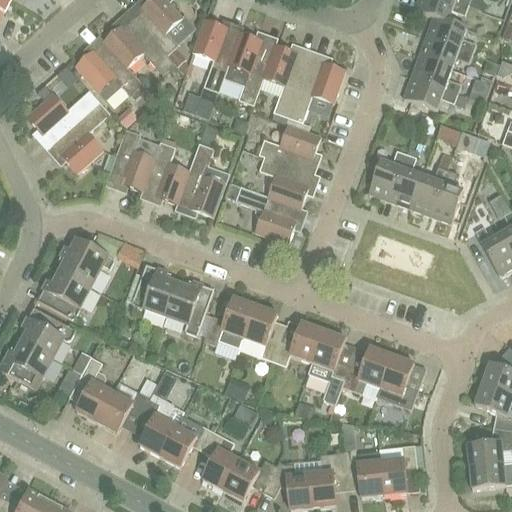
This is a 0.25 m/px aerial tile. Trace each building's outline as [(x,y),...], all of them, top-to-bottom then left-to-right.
[(0,0),(0,14),(3,16),(10,4),(1,0),(0,0)] [(183,22),(169,7),(175,2),(173,0),(154,0),(142,12),(147,19),(137,28),(167,60),(178,50),(166,37),(183,22)] [(465,20),(469,10),(440,0),(419,0),(415,15),(433,21),(434,21),(448,26),(448,25),(452,15),(465,20)] [(471,0),(440,0),(469,10),(473,1),(471,0)] [(467,32),(448,25),(448,26),(434,21),(433,21),(426,41),(473,58),(476,48),(463,43),(467,32)] [(229,70),(241,37),(205,24),(193,57),(214,65),(204,92),(219,97),(229,70)] [(172,65),(167,60),(137,28),(127,37),(121,30),(104,46),(127,72),(128,72),(143,58),(163,79),(175,69),(172,65)] [(263,82),(275,49),(241,37),(229,70),(249,77),(239,105),(254,110),(264,83),(263,82)] [(469,68),(473,58),(426,41),(419,62),(452,74),(456,63),(469,68)] [(135,104),(147,93),(128,72),(127,72),(104,46),(76,71),(106,104),(122,90),(135,104)] [(288,123),(310,62),(275,49),(263,82),(264,83),(283,90),(273,117),(288,123)] [(172,65),(175,69),(178,72),(185,66),(188,63),(177,51),(167,60),(172,65)] [(308,71),(311,62),(310,62),(288,123),(303,128),(313,101),(334,108),(346,75),(323,67),(320,75),(308,71)] [(448,84),(452,74),(419,62),(411,82),(458,99),(462,89),(448,84)] [(454,109),(458,99),(411,82),(404,103),(437,115),(441,104),(454,109)] [(53,98),(46,90),(38,97),(45,105),(53,98)] [(190,97),(183,115),(209,124),(219,97),(204,92),(200,101),(190,97)] [(485,100),(471,94),(468,102),(483,107),(485,100)] [(52,150),(100,107),(90,95),(68,115),(53,98),(45,105),(27,122),(52,150)] [(466,102),(458,99),(454,109),(463,112),(467,102),(466,102)] [(100,107),(52,150),(77,178),(103,155),(89,138),(110,119),(100,107)] [(171,117),(168,116),(169,111),(158,107),(147,116),(165,123),(163,128),(167,129),(171,117)] [(233,133),(244,137),(248,127),(237,123),(233,133)] [(511,125),(503,148),(511,151),(511,125)] [(308,177),(309,176),(321,142),(288,130),(281,150),(264,144),(259,160),(265,162),(265,161),(308,177)] [(162,147),(141,139),(126,134),(108,183),(143,196),(162,147)] [(478,140),(462,134),(457,150),(472,156),(478,140)] [(204,137),(200,148),(212,153),(216,142),(204,137)] [(190,176),(170,168),(176,152),(162,147),(143,196),(178,209),(190,176)] [(229,179),(208,172),(215,154),(212,153),(200,148),(190,176),(178,209),(213,222),(229,179)] [(407,159),(417,163),(419,156),(409,153),(407,159)] [(390,206),(407,159),(397,155),(392,169),(381,165),(369,198),(390,206)] [(410,213),(422,180),(412,176),(417,163),(407,159),(390,206),(410,213)] [(314,178),(309,176),(308,177),(265,161),(265,162),(260,176),(276,182),(269,201),(268,202),(301,214),(314,178)] [(431,220),(448,174),(438,170),(433,184),(422,180),(410,213),(431,220)] [(448,174),(431,220),(452,228),(464,195),(452,191),(457,177),(456,177),(448,174)] [(269,201),(241,191),(234,188),(229,201),(236,204),(236,206),(263,216),(255,237),(288,249),(301,214),(268,202),(269,201)] [(511,257),(511,215),(504,220),(511,233),(501,238),(511,257)] [(511,272),(511,257),(501,238),(494,226),(475,236),(483,249),(482,249),(499,280),(511,272)] [(109,276),(115,265),(121,254),(98,242),(93,252),(77,244),(71,255),(66,252),(63,258),(68,260),(60,276),(91,292),(102,273),(109,276)] [(166,321),(178,288),(162,282),(164,276),(147,270),(133,309),(166,321)] [(74,324),(91,292),(60,276),(52,292),(46,289),(38,305),(74,324)] [(195,294),(180,289),(178,288),(166,321),(188,329),(185,336),(198,340),(214,295),(197,289),(195,294)] [(244,343),(256,310),(234,302),(226,325),(213,321),(204,345),(217,350),(222,335),(244,343)] [(256,310),(244,343),(240,354),(274,367),(282,346),(269,341),(278,318),(256,310)] [(77,335),(55,323),(34,312),(25,328),(31,331),(22,347),(53,363),(64,342),(68,344),(73,342),(77,335)] [(282,346),(274,367),(286,371),(291,360),(312,368),(324,335),(302,327),(294,350),(282,346)] [(342,392),(350,371),(338,366),(346,343),(324,335),(312,368),(309,377),(330,385),(324,402),(327,405),(336,409),(342,392)] [(0,375),(36,395),(53,363),(22,347),(14,362),(8,359),(0,375)] [(380,393),(392,360),(371,352),(362,375),(350,371),(342,392),(363,399),(367,388),(380,393)] [(392,360),(380,393),(402,401),(396,416),(409,420),(418,395),(406,391),(414,368),(392,360)] [(104,380),(98,377),(103,368),(91,362),(77,388),(88,395),(76,416),(97,427),(114,396),(102,390),(105,385),(106,384),(106,382),(105,381),(104,380)] [(511,375),(490,368),(483,389),(511,399),(511,375)] [(97,427),(117,438),(129,417),(140,423),(151,403),(119,386),(114,396),(97,427)] [(511,414),(510,413),(511,407),(511,399),(483,389),(475,410),(496,418),(493,432),(511,434),(511,414)] [(151,428),(139,450),(160,461),(177,430),(184,416),(176,412),(172,413),(171,409),(163,405),(161,408),(151,403),(140,423),(151,428)] [(203,456),(214,437),(202,430),(197,441),(177,430),(160,461),(180,472),(192,451),(203,456)] [(511,453),(511,434),(493,432),(490,447),(468,450),(470,472),(504,468),(502,455),(511,453)] [(230,459),(236,448),(214,437),(203,456),(214,462),(203,484),(223,495),(240,464),(230,459)] [(381,466),(384,501),(408,498),(405,474),(417,472),(415,450),(402,451),(403,463),(381,466)] [(384,501),(381,466),(358,468),(356,452),(343,453),(343,457),(346,479),(358,478),(361,503),(384,501)] [(333,481),(346,479),(343,457),(320,460),(320,465),(309,466),(313,511),(323,511),(337,511),(333,481)] [(266,490),(276,470),(265,464),(260,475),(240,464),(223,495),(244,506),(255,484),(266,490)] [(313,511),(309,466),(285,469),(279,465),(276,470),(266,490),(263,496),(274,502),(280,492),(288,491),(290,511),(313,511)] [(504,468),(470,472),(472,494),(506,490),(511,489),(511,481),(505,482),(504,468)] [(44,511),(48,505),(26,494),(16,511),(7,511),(4,510),(2,511),(44,511)]
